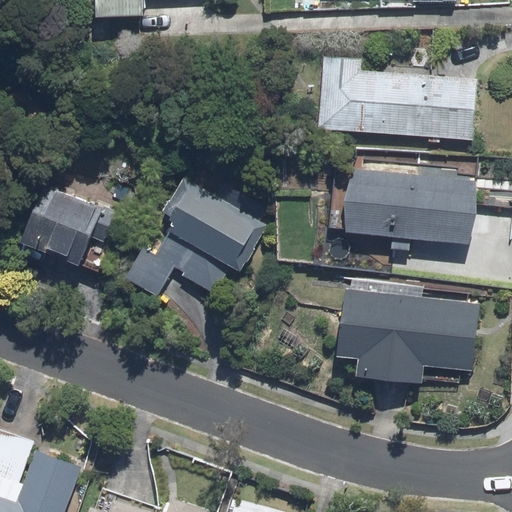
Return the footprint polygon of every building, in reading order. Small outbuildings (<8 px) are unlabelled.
[(364,59),(331,56),(326,124),(482,136),(487,78),(364,69),(364,59)] [(480,179),(362,169),(357,223),(475,233),(480,179)] [(114,204),(60,183),(40,236),(94,256),(114,204)] [(261,224),(191,184),(138,275),(165,291),(180,265),(223,290),(261,224)] [(483,309),(352,296),(346,349),(373,352),(372,364),(429,370),(431,358),(478,363),(483,309)] [(37,446),(0,433),(0,511),(71,511),(87,468),(47,454),(30,501),(18,497),(37,446)] [(206,511),(180,504),(177,511),(166,511),(128,499),(123,511),(105,506),(103,511),(206,511)]
